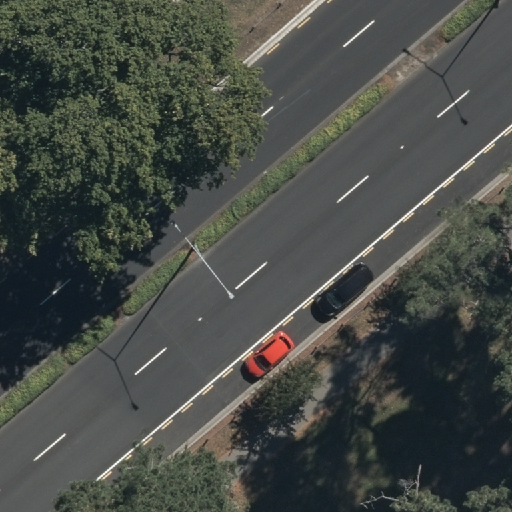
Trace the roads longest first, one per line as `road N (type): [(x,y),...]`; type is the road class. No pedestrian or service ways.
road 1 (primary): [(511,55),(0,495)]
road 2 (primary): [(0,342),(406,0)]
